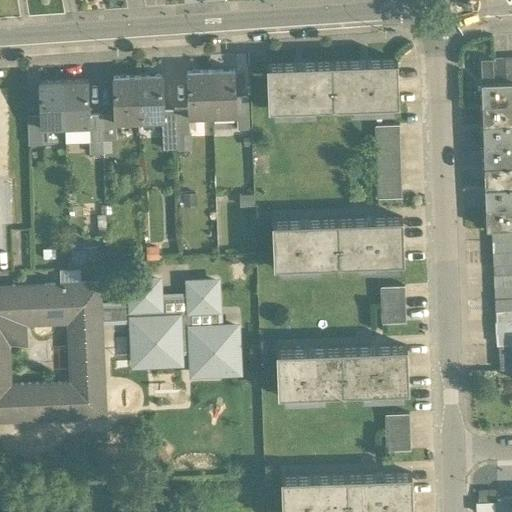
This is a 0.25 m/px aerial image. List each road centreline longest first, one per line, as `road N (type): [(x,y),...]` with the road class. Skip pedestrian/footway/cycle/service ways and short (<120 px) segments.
road 1 (residential): [(436,10),(453,452)]
road 2 (residential): [(0,40),(436,10)]
